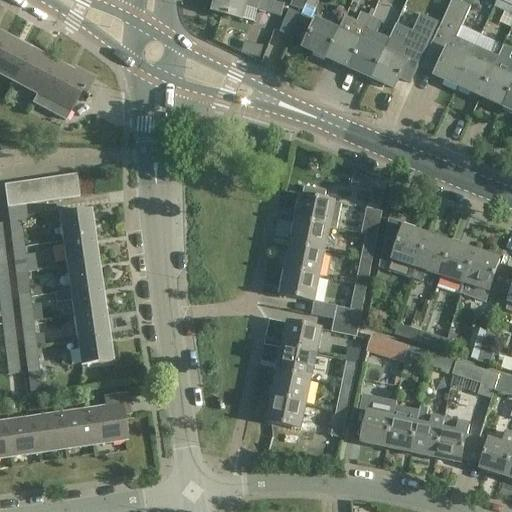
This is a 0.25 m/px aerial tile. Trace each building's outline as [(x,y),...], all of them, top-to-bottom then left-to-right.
[(275,3),(263,0),(217,0),(214,13),(243,21),(246,8),(281,18),(284,6),(275,3)] [(294,0),(291,8),(303,11),(307,2),(307,0),(294,0)] [(311,21),(320,0),(309,0),(302,17),(311,21)] [(440,30),(433,44),(441,48),(447,34),(457,39),(462,28),(471,8),(462,4),(463,0),(453,0),(442,25),(440,30)] [(346,17),(339,32),(327,59),(349,69),(362,42),(373,18),(363,13),(359,22),(346,17)] [(287,15),(280,33),(291,38),(299,20),(287,15)] [(362,42),(349,69),(372,79),(384,52),(371,47),(383,22),(373,18),(362,42)] [(327,59),(339,32),(316,22),(304,49),(327,59)] [(433,44),(422,69),(436,75),(436,77),(458,87),(471,61),(477,47),(457,39),(447,34),(441,48),(433,44)] [(6,38),(0,49),(0,76),(12,83),(29,50),(6,38)] [(471,61),(458,87),(481,97),(493,71),(497,61),(504,46),(495,42),(490,53),(477,47),(471,61)] [(493,71),(481,97),(503,107),(511,88),(511,60),(509,60),(511,52),(511,49),(504,46),(497,61),(493,71)] [(55,63),(29,50),(12,83),(37,96),(55,63)] [(407,63),(384,52),(372,79),(395,90),(407,63)] [(55,63),(37,96),(32,105),(66,122),(81,93),(86,96),(94,80),(75,70),(74,73),(55,63)] [(511,88),(503,107),(511,111),(511,88)] [(62,178),(65,200),(79,198),(76,176),(62,178)] [(62,178),(47,180),(50,202),(65,200),(62,178)] [(47,180),(33,183),(36,205),(50,202),(47,180)] [(33,183),(18,185),(21,207),(36,205),(33,183)] [(21,207),(18,185),(16,185),(4,187),(7,209),(19,207),(21,207)] [(297,224),(330,230),(338,232),(343,203),(327,199),(328,193),(304,188),(297,224)] [(366,238),(377,240),(382,214),(366,211),(362,236),(366,237),(366,238)] [(63,244),(93,240),(89,215),(59,219),(63,244)] [(414,282),(430,234),(389,221),(385,243),(379,271),(414,282)] [(25,249),(22,224),(9,226),(12,251),(25,249)] [(297,224),(292,248),(325,255),(330,230),(297,224)] [(430,234),(414,282),(422,285),(426,274),(442,279),(454,242),(430,234)] [(366,238),(361,262),(371,264),(377,240),(366,238)] [(96,263),(93,240),(63,244),(66,267),(96,263)] [(478,250),(454,242),(442,279),(466,286),(478,250)] [(292,248),(287,273),(320,279),(325,255),(292,248)] [(25,249),(12,251),(15,274),(27,272),(25,249)] [(478,250),(466,286),(463,296),(471,298),(474,289),(475,289),(476,293),(484,296),(487,294),(490,294),(502,258),(478,250)] [(361,262),(356,286),(366,288),(371,264),(361,262)] [(100,287),(96,263),(66,267),(70,291),(100,287)] [(30,296),(27,272),(15,274),(18,298),(30,296)] [(320,279),(287,273),(282,296),(315,303),(320,279)] [(0,300),(11,299),(8,274),(0,275),(0,300)] [(366,288),(356,286),(351,308),(362,310),(366,288)] [(104,313),(100,287),(70,291),(74,317),(104,313)] [(33,323),(30,296),(18,298),(21,325),(33,323)] [(439,306),(462,311),(464,301),(442,296),(439,306)] [(11,299),(0,300),(0,316),(1,323),(13,321),(11,299)] [(336,305),(332,322),(358,327),(362,310),(351,308),(336,305)] [(107,337),(104,313),(74,317),(77,342),(107,337)] [(13,321),(1,323),(4,348),(16,346),(13,321)] [(358,327),(332,322),(330,333),(356,339),(358,327)] [(36,347),(33,323),(21,325),(24,349),(36,347)] [(424,332),(411,327),(400,324),(396,335),(420,343),(424,332)] [(289,326),(284,350),(317,357),(322,333),(289,326)] [(479,362),(489,334),(473,328),(464,357),(479,362)] [(424,332),(420,343),(444,351),(448,340),(424,332)] [(489,334),(479,362),(490,365),(499,337),(489,334)] [(107,337),(77,342),(81,368),(111,364),(107,337)] [(406,359),(409,348),(384,341),(380,352),(406,360),(406,359)] [(16,346),(4,348),(8,377),(20,375),(16,346)] [(39,374),(36,347),(24,349),(27,375),(39,374)] [(433,356),(409,348),(406,359),(406,360),(430,368),(433,356)] [(317,357),(284,350),(279,374),(312,381),(317,357)] [(456,363),(433,356),(430,368),(453,375),(454,372),(456,363)] [(340,387),(353,390),(358,365),(345,363),(340,387)] [(454,372),(453,375),(485,385),(480,396),(492,400),(499,377),(456,363),(454,372)] [(312,381),(279,374),(274,399),(307,406),(312,381)] [(511,380),(499,377),(492,400),(495,401),(499,390),(511,394),(511,380)] [(340,387),(335,412),(348,415),(353,390),(340,387)] [(90,411),(95,447),(127,442),(123,417),(130,416),(127,396),(104,399),(106,409),(90,411)] [(307,406),(274,399),(269,426),(302,433),(307,406)] [(422,405),(421,413),(412,456),(437,461),(445,417),(428,413),(429,406),(422,405)] [(394,417),(387,451),(412,456),(421,413),(408,410),(406,420),(394,417)] [(90,411),(62,416),(68,451),(95,447),(90,411)] [(348,415),(335,412),(330,435),(343,438),(348,415)] [(387,451),(394,417),(369,412),(362,446),(387,451)] [(62,416),(35,420),(40,455),(68,451),(62,416)] [(445,417),(437,461),(462,467),(471,422),(445,417)] [(35,420),(7,424),(12,459),(40,455),(35,420)] [(0,460),(12,459),(7,424),(0,424),(0,460)] [(505,479),(511,456),(511,433),(505,432),(501,443),(490,439),(480,471),(505,479)]
